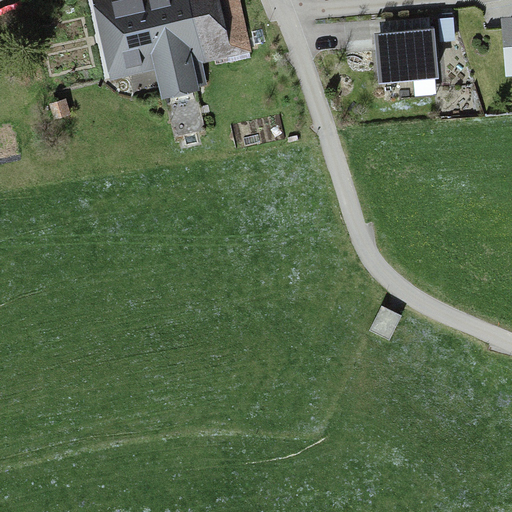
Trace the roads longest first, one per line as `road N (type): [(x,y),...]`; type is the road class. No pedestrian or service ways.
road 1 (residential): [(420,0),(285,13)]
road 2 (residential): [(285,13),(327,134)]
